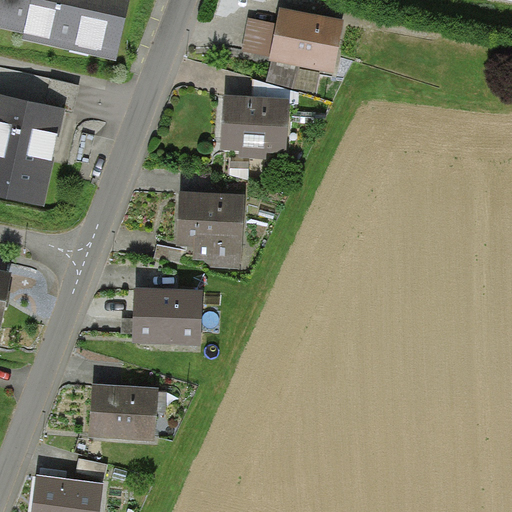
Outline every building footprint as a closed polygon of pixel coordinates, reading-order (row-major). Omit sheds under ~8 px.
[(0,0),(0,29),(24,35),(31,0),(0,0)] [(31,0),(24,35),(22,42),(116,62),(129,0),(31,0)] [(343,21),(279,9),(276,23),(271,56),(269,62),(271,62),(319,72),(334,74),(343,21)] [(276,23),(248,18),(242,52),(271,56),(276,23)] [(319,72),(271,62),(267,82),(314,92),(319,72)] [(299,94),(252,79),(251,98),(289,100),(289,105),(299,105),(299,94)] [(66,110),(0,96),(0,199),(44,209),(56,155),(66,110)] [(242,98),(223,97),(221,151),(240,152),(240,158),(266,159),(266,153),(287,154),(289,105),(289,100),(251,98),(242,98)] [(245,196),(179,192),(176,247),(194,247),(193,260),(211,261),(210,268),(241,269),(245,196)] [(185,251),(157,244),(154,257),(182,263),(185,251)] [(11,274),(0,272),(0,328),(1,329),(7,298),(11,274)] [(202,292),(135,289),(133,339),(133,344),(200,346),(202,292)] [(159,390),(93,386),(89,433),(89,438),(155,443),(159,390)] [(108,466),(79,459),(76,472),(105,479),(108,466)] [(100,511),(104,486),(37,477),(32,511),(100,511)]
